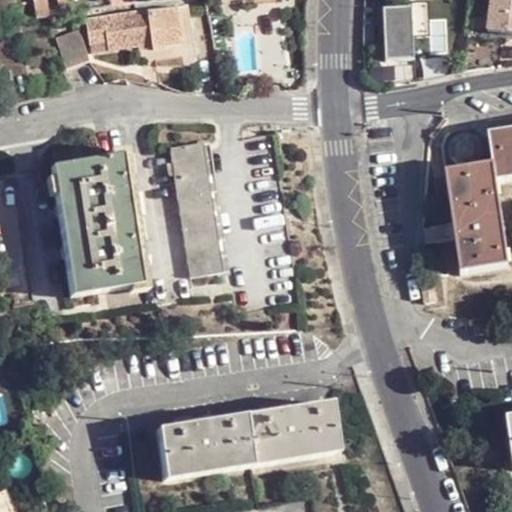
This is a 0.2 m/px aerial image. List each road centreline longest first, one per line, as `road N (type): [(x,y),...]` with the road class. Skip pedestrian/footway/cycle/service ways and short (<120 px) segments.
road 1 (tertiary): [(432,511),(348,227),(334,108)]
road 2 (residential): [(0,129),(117,103),(334,108)]
road 3 (residential): [(334,108),(511,82)]
